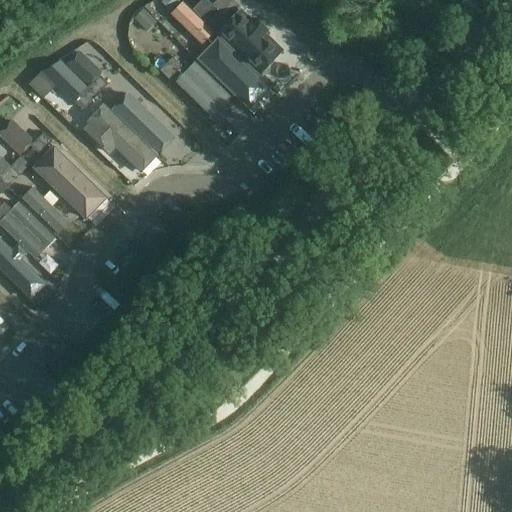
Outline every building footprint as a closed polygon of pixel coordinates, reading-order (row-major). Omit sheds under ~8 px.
[(147,6),(135,17),(148,31),(160,20),(147,6)] [(217,12),(205,25),(214,33),(226,21),(217,12)] [(182,25),(194,37),(202,45),(214,33),(205,25),(193,14),(182,25)] [(238,18),(221,36),(264,77),(281,58),(256,34),(262,28),(251,17),(245,24),(238,18)] [(269,90),(214,38),(195,58),(249,110),(269,90)] [(172,58),(161,70),(170,79),(181,67),(172,58)] [(43,72),(57,85),(74,102),(87,88),(60,61),(43,72)] [(230,99),(193,64),(175,83),(212,118),(230,99)] [(88,88),(97,97),(109,85),(100,76),(88,88)] [(97,97),(88,88),(76,100),(85,109),(97,97)] [(126,93),(110,110),(157,155),(173,139),(126,93)] [(154,157),(102,105),(86,121),(94,129),(88,134),(108,154),(113,148),(139,173),(154,157)] [(9,142),(21,154),(32,142),(21,131),(9,142)] [(52,143),(43,134),(31,146),(40,155),(52,143)] [(51,145),(30,167),(85,220),(106,199),(51,145)] [(0,177),(10,167),(0,157),(0,177)] [(11,168),(10,167),(0,177),(0,181),(7,188),(19,176),(11,168)] [(0,195),(7,188),(0,181),(0,221),(10,211),(3,204),(2,206),(0,204),(0,195)] [(42,199),(31,189),(20,200),(57,238),(69,226),(50,207),(55,202),(47,193),(42,199)] [(53,240),(18,206),(0,224),(0,227),(33,260),(53,240)] [(52,294),(0,243),(0,272),(38,309),(52,294)]
